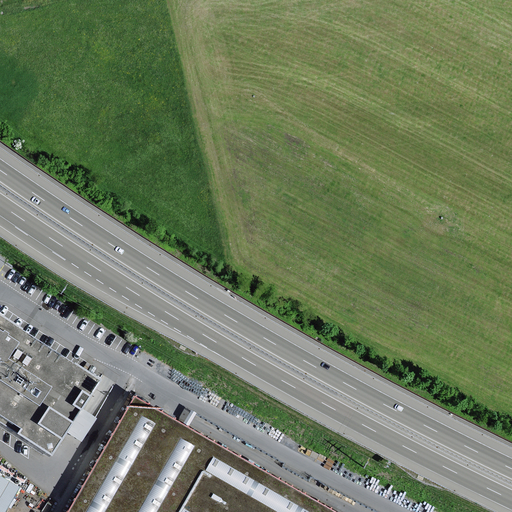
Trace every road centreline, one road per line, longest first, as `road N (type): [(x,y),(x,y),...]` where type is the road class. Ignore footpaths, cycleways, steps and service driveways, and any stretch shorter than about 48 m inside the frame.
road 1 (motorway): [(511,467),(219,313),(0,171)]
road 2 (motorway): [(0,207),(204,337),(511,501)]
